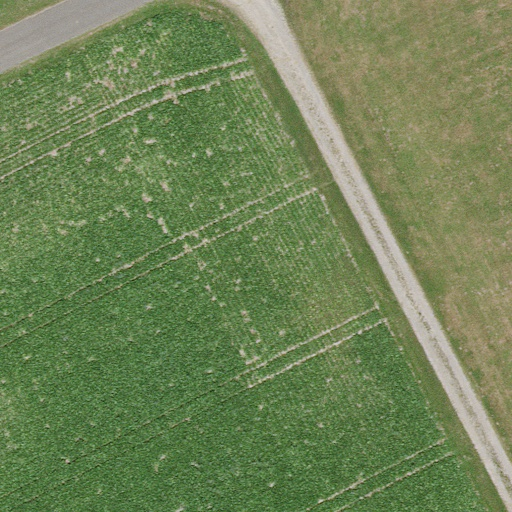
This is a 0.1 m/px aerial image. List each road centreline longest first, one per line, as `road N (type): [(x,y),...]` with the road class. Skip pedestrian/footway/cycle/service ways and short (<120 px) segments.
road 1 (track): [(264,0),(511,483)]
road 2 (unclassified): [(116,0),(0,54)]
